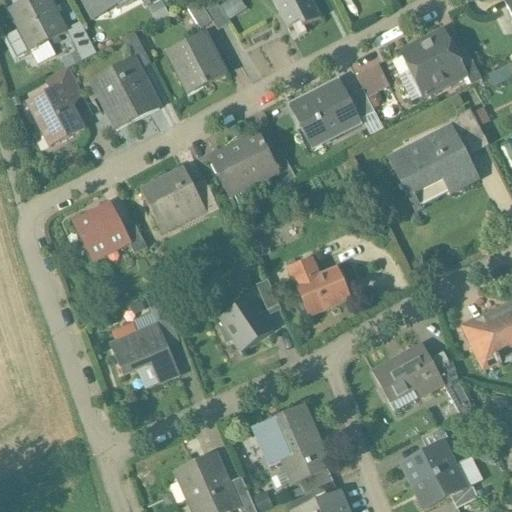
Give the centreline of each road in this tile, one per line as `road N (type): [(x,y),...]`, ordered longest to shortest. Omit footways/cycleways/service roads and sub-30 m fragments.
road 1 (residential): [(23,216),(446,0)]
road 2 (residential): [(23,216),(107,453)]
road 3 (residential): [(107,453),(325,360)]
road 4 (residential): [(325,360),(511,260)]
road 5 (residential): [(325,360),(383,511)]
